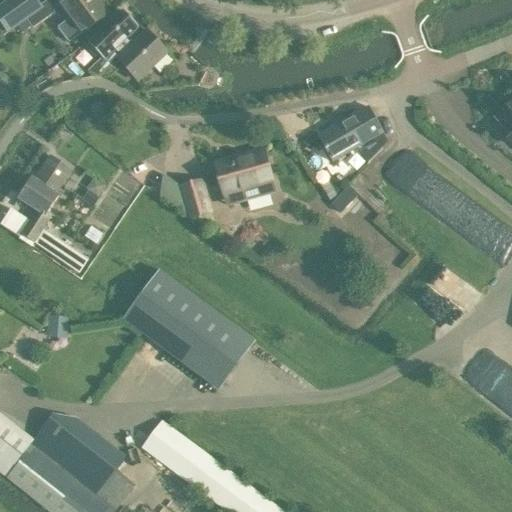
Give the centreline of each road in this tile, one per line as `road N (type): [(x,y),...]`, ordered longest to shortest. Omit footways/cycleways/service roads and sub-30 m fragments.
road 1 (unclassified): [(169,120),(281,110),(426,76)]
road 2 (tertiary): [(196,0),(263,19),(373,0)]
